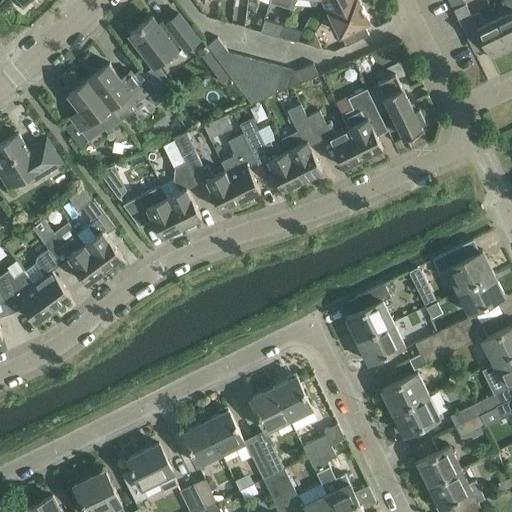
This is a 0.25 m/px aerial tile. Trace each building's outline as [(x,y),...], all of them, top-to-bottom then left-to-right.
[(323,0),(328,9),(345,0),(323,0)] [(369,19),(360,0),(345,0),(328,9),(345,44),(369,33),(363,22),(369,19)] [(511,0),(501,0),(507,12),(496,17),(510,48),(511,46),(511,0)] [(490,57),(510,48),(496,17),(485,23),(479,10),(471,14),(465,2),(453,8),(466,35),(477,30),(490,57)] [(152,15),(130,32),(154,64),(177,47),(176,46),(181,42),(186,49),(198,39),(178,12),(165,22),(166,23),(161,27),(152,15)] [(260,30),(280,36),(283,24),(264,18),(260,30)] [(301,29),(283,24),(280,36),(296,40),(301,29)] [(316,32),(308,43),(322,47),(316,32)] [(207,44),(227,70),(232,52),(229,51),(217,36),(207,44)] [(201,53),(221,81),(229,76),(208,47),(201,53)] [(244,55),(232,52),(227,70),(237,83),(244,55)] [(246,96),(256,58),(244,55),(237,83),(246,96)] [(268,61),(256,58),(246,96),(251,102),(258,99),(268,61)] [(88,77),(120,118),(132,109),(130,106),(147,93),(155,103),(163,97),(141,68),(124,81),(109,61),(88,77)] [(258,99),(273,93),(281,65),(268,61),(258,99)] [(296,69),(293,68),(288,86),(318,74),(313,62),(296,69)] [(293,68),(281,65),(273,93),(288,86),(293,68)] [(419,109),(414,111),(395,72),(377,81),(404,136),(422,127),(420,123),(425,121),(419,109)] [(120,118),(88,77),(68,93),(83,112),(73,119),(88,138),(105,125),(98,115),(110,106),(119,118),(120,118)] [(348,126),(362,156),(382,146),(369,119),(380,114),(367,87),(347,96),(352,106),(341,112),(348,126)] [(294,131),(281,137),(287,149),(302,179),(304,178),(307,180),(315,176),(315,172),(322,169),(310,145),(307,139),(316,135),(306,115),(300,102),(287,109),(297,129),(294,131)] [(319,109),(306,115),(316,135),(319,141),(328,136),(342,166),(362,156),(348,126),(336,132),(330,120),(326,122),(319,109)] [(243,130),(242,130),(257,159),(259,164),(268,159),(273,171),(282,188),(289,185),(292,188),(300,183),(300,180),(302,179),(287,149),(277,153),(271,141),(268,142),(268,141),(264,143),(257,128),(245,134),(243,130)] [(248,164),(257,159),(242,130),(227,138),(234,150),(232,151),(237,163),(225,169),(240,199),(260,189),(248,164)] [(63,161),(47,135),(28,147),(18,132),(0,142),(0,162),(1,164),(0,164),(0,172),(8,186),(28,173),(32,180),(63,161)] [(195,148),(182,154),(196,183),(205,178),(220,209),(240,199),(225,169),(213,175),(207,163),(203,165),(195,148)] [(196,183),(182,154),(184,159),(174,164),(174,177),(161,183),(181,225),(201,216),(187,187),(196,183)] [(114,163),(99,170),(108,182),(120,176),(114,163)] [(162,235),(181,225),(161,183),(160,184),(141,194),(123,203),(139,224),(153,217),(162,235)] [(93,220),(77,232),(105,269),(122,255),(105,233),(115,226),(93,197),(82,205),(93,220)] [(45,218),(33,227),(44,241),(48,247),(60,263),(68,257),(79,271),(82,276),(87,282),(105,269),(77,232),(66,240),(63,243),(54,231),(45,218)] [(457,289),(493,271),(482,249),(479,250),(473,237),(433,257),(439,270),(446,266),(457,289)] [(36,262),(25,270),(53,307),(71,294),(59,278),(52,269),(60,263),(48,247),(36,256),(36,262)] [(421,263),(409,269),(415,282),(427,276),(421,263)] [(0,273),(0,290),(11,311),(12,311),(22,303),(35,321),(53,307),(25,270),(23,268),(14,275),(8,267),(0,273)] [(504,293),(493,271),(457,289),(468,311),(504,293)] [(357,338),(393,320),(382,298),(391,294),(385,283),(362,294),(368,305),(346,316),(357,338)] [(0,327),(0,314),(11,311),(0,290),(0,336),(2,336),(0,327)] [(475,311),(438,330),(443,340),(480,322),(475,311)] [(404,343),(393,320),(357,338),(368,361),(404,343)] [(486,332),(480,322),(443,340),(448,351),(486,332)] [(493,361),(511,351),(511,323),(482,339),(493,361)] [(420,352),(443,340),(438,330),(415,342),(420,352)] [(448,351),(443,340),(420,352),(409,357),(414,368),(448,351)] [(511,351),(493,361),(505,387),(473,403),(479,413),(497,404),(511,396),(511,351)] [(393,411),(428,393),(417,370),(381,388),(393,411)] [(296,374),(273,385),(289,418),(313,407),(296,374)] [(289,418),(273,385),(250,396),(266,430),(289,418)] [(428,393),(393,411),(404,433),(439,415),(428,393)] [(511,396),(497,404),(503,416),(511,411),(511,396)] [(479,413),(473,403),(451,414),(456,424),(479,413)] [(228,407),(205,419),(221,452),(222,451),(226,460),(239,454),(242,459),(251,455),(263,477),(273,472),(262,449),(251,454),(228,407)] [(484,423),(479,413),(456,424),(461,435),(464,440),(485,430),(482,424),(484,423)] [(198,463),(221,452),(205,419),(182,430),(198,463)] [(302,445),(307,455),(331,444),(325,433),(302,445)] [(173,470),(167,460),(159,442),(128,457),(133,468),(122,473),(131,491),(136,501),(162,488),(164,490),(177,484),(171,471),(173,470)] [(262,449),(273,472),(284,467),(273,443),(262,449)] [(327,492),(336,511),(364,511),(344,471),(335,476),(327,459),(336,454),(331,444),(307,455),(313,466),(314,466),(327,492)] [(428,483),(461,467),(450,444),(417,460),(428,483)] [(284,467),(273,472),(284,495),(295,490),(284,467)] [(454,511),(477,500),(484,497),(475,478),(468,481),(461,467),(428,483),(440,507),(450,502),(454,511)] [(101,511),(121,502),(113,486),(104,468),(74,483),(88,511),(101,511)] [(284,495),(273,472),(263,477),(274,500),(284,495)] [(204,477),(194,482),(205,506),(216,500),(204,477)] [(190,511),(195,511),(206,507),(205,506),(194,482),(180,489),(190,511)] [(308,511),(336,511),(327,492),(304,503),(308,511)] [(61,511),(52,494),(23,508),(25,511),(61,511)] [(205,506),(206,507),(208,511),(221,511),(216,500),(205,506)] [(477,500),(454,511),(481,511),(483,511),(477,500)]
